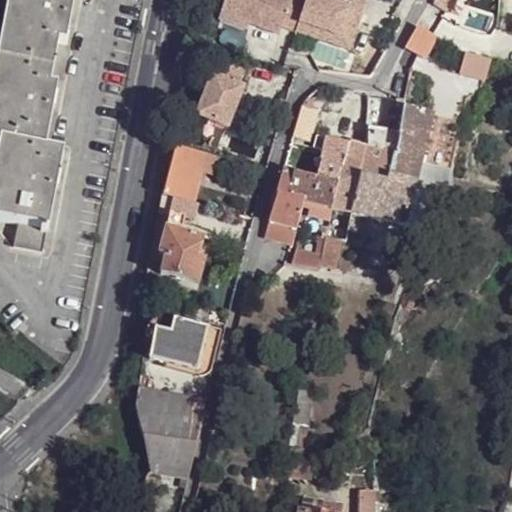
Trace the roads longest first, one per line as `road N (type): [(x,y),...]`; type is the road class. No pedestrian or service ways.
road 1 (residential): [(426,0),(381,82),(308,86),(297,105),(185,511)]
road 2 (residential): [(0,463),(90,369),(168,0)]
